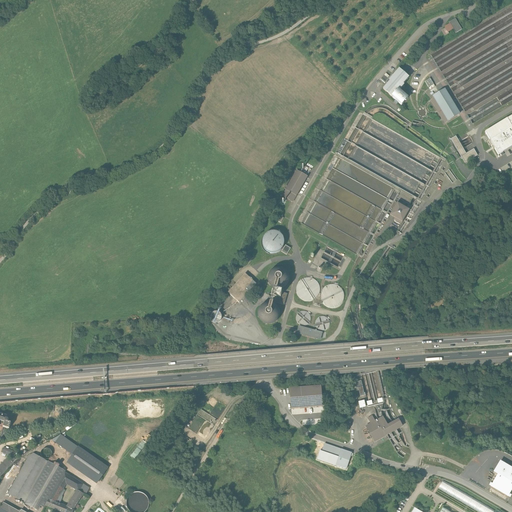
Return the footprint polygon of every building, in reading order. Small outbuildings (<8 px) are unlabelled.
[(455,33),(461,29),(454,19),(450,21),(451,23),(454,27),(452,28),(455,33)] [(449,34),(447,31),(452,28),(454,27),(451,23),(444,26),(445,28),(441,30),(444,36),(449,34)] [(409,97),(400,89),(405,84),(404,83),(410,77),(400,68),(389,79),(391,80),(384,88),(403,105),(409,97)] [(458,113),(443,89),(432,96),(433,97),(447,120),(458,113)] [(447,120),(433,97),(430,100),(444,122),(447,120)] [(511,115),(485,132),(490,140),(491,139),(496,147),(494,148),(498,154),(511,145),(511,115)] [(473,148),(465,153),(455,135),(450,138),(465,162),(477,155),(473,148)] [(281,196),(293,202),(308,176),(296,170),(281,196)] [(398,203),(391,215),(395,218),(403,222),(403,223),(410,210),(398,203)] [(280,252),(283,248),(284,246),(284,242),(283,237),(280,234),(276,232),(272,232),(268,233),(265,235),(263,238),(262,242),(262,246),(263,248),(265,251),(268,253),(272,254),(277,253),(280,252)] [(290,248),(286,245),(282,252),(287,255),(290,248)] [(252,259),(246,254),(240,261),(245,266),(252,259)] [(283,289),(286,287),(289,282),(290,277),(289,273),(286,270),(282,268),(279,267),(273,268),(271,270),(268,275),(267,279),(268,282),(270,286),(272,288),(275,289),(278,290),(281,290),(283,289)] [(256,284),(245,274),(228,292),(239,303),(256,284)] [(313,300),(317,297),(318,294),(320,292),(320,288),(318,283),(316,280),(311,278),(308,277),(303,278),(300,281),(297,284),(296,288),(297,291),(297,293),(299,297),(304,300),(308,301),(313,300)] [(337,307),(341,304),(344,299),(344,295),(343,290),(340,287),(335,285),(332,284),(327,285),(324,288),(321,291),(320,295),(321,298),(321,300),(322,302),(323,304),(328,307),(332,308),(337,307)] [(278,290),(275,289),(275,291),(272,290),(271,295),(274,296),(272,304),(274,304),(274,302),(284,305),(287,294),(277,291),(278,290)] [(317,297),(313,300),(315,302),(314,305),(320,307),(320,303),(322,302),(321,300),(321,298),(320,295),(318,294),(317,297)] [(270,326),(274,324),(276,323),(278,320),(280,315),(279,311),(277,307),(274,304),(272,304),(267,303),(262,305),(259,308),(257,312),(257,317),(258,319),(260,322),(262,323),(265,325),(270,326)] [(308,326),(310,324),(312,321),(312,317),(311,314),(309,311),(307,309),(304,309),(303,309),(299,310),(297,311),(295,314),(294,318),(294,319),(295,322),(296,324),(299,326),(303,327),(308,326)] [(213,323),(214,324),(216,324),(218,324),(219,323),(221,321),(221,319),(221,317),(220,315),(220,314),(218,313),(217,313),(215,313),(214,313),(212,314),(211,315),(210,317),(210,319),(211,321),(211,322),(213,323)] [(327,332),(330,331),(332,327),(332,324),(331,320),(329,317),(326,316),(323,315),(319,316),(316,318),(314,321),(314,324),(314,325),(314,328),(316,331),(320,333),(322,333),(327,332)] [(303,327),(299,326),(297,335),(320,341),(322,333),(320,333),(316,331),(314,328),(314,325),(310,324),(308,326),(303,327)] [(362,381),(355,382),(357,388),(358,388),(360,396),(365,395),(362,381)] [(290,389),(291,409),(322,406),(320,386),(290,389)] [(366,400),(359,401),(360,408),(384,403),(383,396),(373,398),(374,399),(366,401),(366,400)] [(9,417),(0,414),(0,423),(0,422),(7,424),(8,420),(9,417)] [(387,425),(382,417),(379,419),(375,421),(372,416),(368,418),(371,424),(366,426),(374,442),(388,434),(397,429),(402,426),(398,419),(392,423),(387,425)] [(152,429),(130,454),(135,457),(157,433),(152,429)] [(108,468),(61,435),(52,440),(52,441),(72,455),(67,463),(97,484),(108,468)] [(203,439),(196,435),(193,440),(199,444),(203,439)] [(352,453),(324,444),(322,452),(320,451),(317,460),(346,469),(352,453)] [(44,449),(43,450),(41,451),(41,453),(41,455),(42,457),(43,458),(44,459),(46,460),(48,460),(50,459),(51,458),(52,456),(53,454),(53,452),(52,450),(50,449),(48,448),(46,448),(44,449)] [(48,462),(33,454),(27,460),(8,494),(25,504),(48,462)] [(0,477),(13,464),(10,461),(7,459),(0,466),(0,477)] [(48,462),(25,504),(37,511),(40,506),(44,508),(46,506),(49,499),(65,473),(65,472),(48,462)] [(511,469),(500,462),(494,473),(498,475),(493,484),(491,483),(490,486),(509,497),(511,495),(509,494),(511,489),(511,469)] [(66,484),(77,491),(79,492),(83,485),(68,475),(65,473),(49,499),(56,502),(66,484)] [(493,511),(495,511),(443,481),(438,489),(477,511),(493,511)] [(89,488),(83,485),(79,492),(83,494),(85,495),(89,488)] [(77,491),(68,507),(73,510),(83,494),(79,492),(77,491)] [(132,492),(125,509),(133,511),(145,511),(151,499),(132,492)] [(56,502),(49,499),(46,506),(60,511),(64,511),(68,507),(56,502)]
